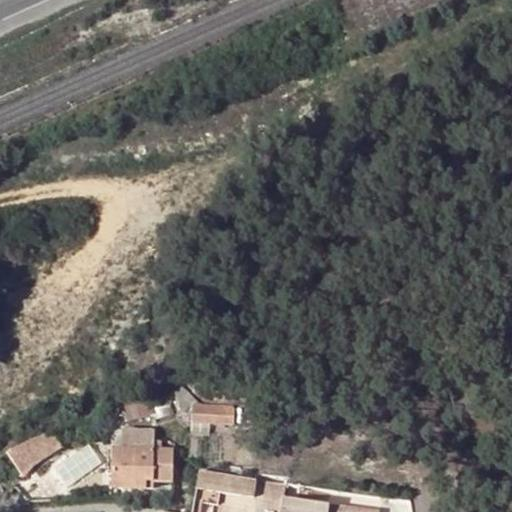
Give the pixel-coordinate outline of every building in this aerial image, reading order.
[(5,352),(0,353),(0,370),(10,367),(5,352)] [(209,402),(209,422),(249,421),(249,402),(209,402)] [(123,449),(112,449),(111,491),(146,492),(146,484),(172,484),(174,449),(153,449),(154,431),(123,431),(123,449)] [(58,442),(53,433),(31,442),(7,455),(10,459),(22,478),(64,450),(58,442)] [(66,466),(75,483),(107,466),(99,449),(66,466)] [(303,505),(307,480),(286,480),(285,489),(253,485),(251,501),(219,498),(217,511),(329,511),(331,497),(316,496),(316,506),(303,505)]
